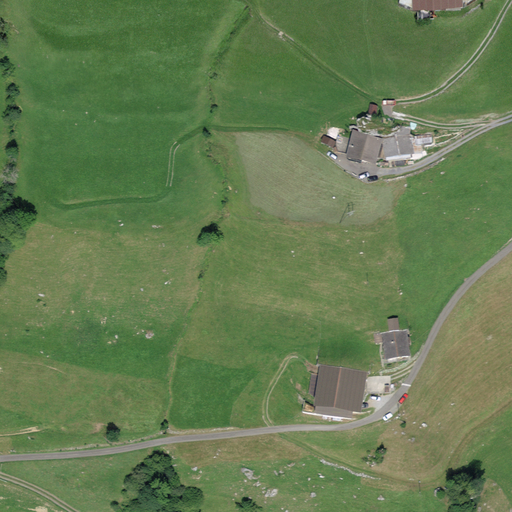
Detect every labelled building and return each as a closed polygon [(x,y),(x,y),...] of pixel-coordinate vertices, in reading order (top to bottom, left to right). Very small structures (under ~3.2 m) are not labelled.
[(412,0),(412,9),(463,7),(462,0),(412,0)] [(378,107),(369,106),(368,116),(377,117),(378,107)] [(384,137),(383,144),(385,162),(414,158),(410,134),(411,127),(400,126),(400,133),(384,137)] [(383,137),(353,131),(346,163),(375,169),(383,137)] [(432,135),(415,136),(416,148),(433,146),(432,135)] [(325,137),(321,144),(333,151),(337,143),(325,137)] [(390,334),(381,335),(386,365),(412,361),(407,330),(400,331),(398,320),(388,321),(390,334)] [(368,372),(320,365),(313,412),(361,419),(368,372)]
